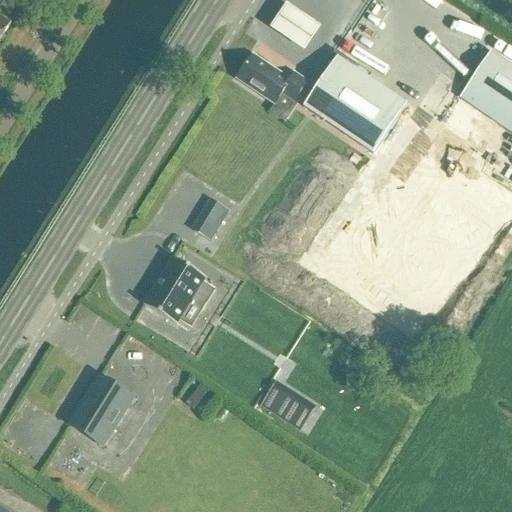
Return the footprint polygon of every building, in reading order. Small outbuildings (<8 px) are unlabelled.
[(287,3),(270,27),(304,50),(321,26),(287,3)] [(0,42),(10,26),(0,19),(0,42)] [(511,136),(511,68),(491,54),(459,101),(511,136)] [(290,83),(253,58),(236,82),(274,107),(282,96),(294,104),(307,85),(294,76),(290,83)] [(374,157),(408,108),(338,60),(304,110),(374,157)] [(496,241),(397,173),(329,272),(428,340),(496,241)] [(204,219),(194,234),(210,244),(219,228),(204,219)] [(142,309),(175,329),(177,325),(189,306),(201,313),(213,294),(201,286),(204,282),(178,265),(177,265),(171,261),(142,309)] [(68,427),(102,448),(132,399),(98,378),(68,427)] [(200,388),(185,407),(193,413),(208,394),(200,388)]
